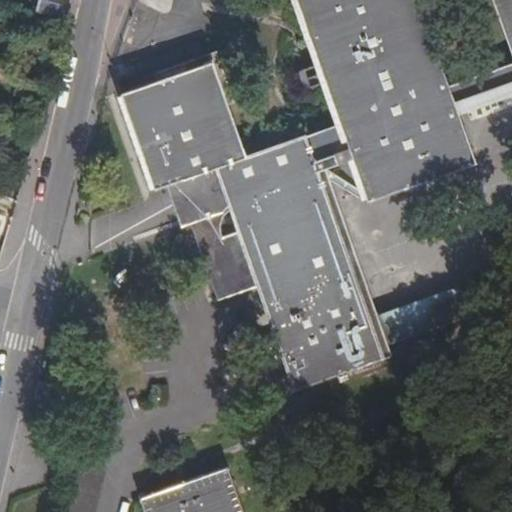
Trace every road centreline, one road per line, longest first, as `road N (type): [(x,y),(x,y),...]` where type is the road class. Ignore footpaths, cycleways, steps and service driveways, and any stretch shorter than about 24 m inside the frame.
road 1 (residential): [(30,300),(99,0)]
road 2 (residential): [(30,300),(0,479)]
